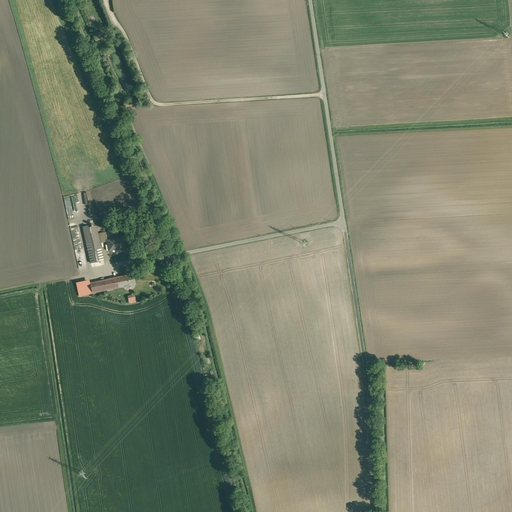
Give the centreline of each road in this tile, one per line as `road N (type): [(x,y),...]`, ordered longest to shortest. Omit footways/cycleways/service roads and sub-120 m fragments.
road 1 (unclassified): [(342,222),(369,391),(374,511)]
road 2 (unclassified): [(342,222),(82,274)]
road 3 (unclassified): [(309,0),(342,222)]
